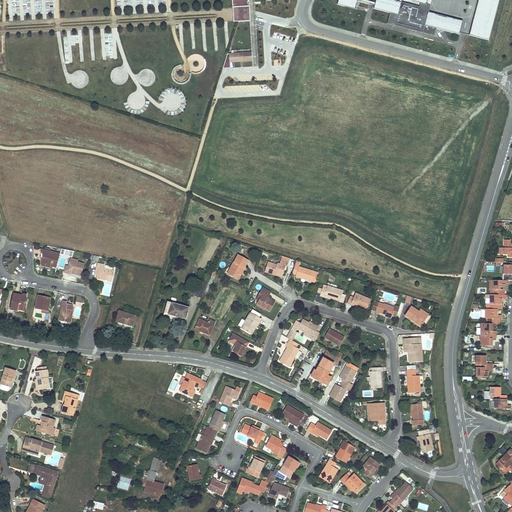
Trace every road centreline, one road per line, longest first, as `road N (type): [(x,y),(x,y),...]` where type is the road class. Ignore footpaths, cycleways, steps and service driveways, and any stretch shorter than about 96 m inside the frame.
road 1 (residential): [(258,377),(292,303),(386,330),(397,427),(385,448)]
road 2 (tertiary): [(511,137),(454,336),(459,422)]
road 3 (residential): [(305,0),(303,19),(313,28),(511,83)]
road 4 (residential): [(130,353),(82,511)]
road 5 (unclassified): [(258,377),(385,448)]
road 6 (unclassified): [(0,336),(130,353)]
road 7 (unclassified): [(130,353),(195,359),(258,377)]
road 8 (unknown): [(227,367),(174,474),(164,471)]
